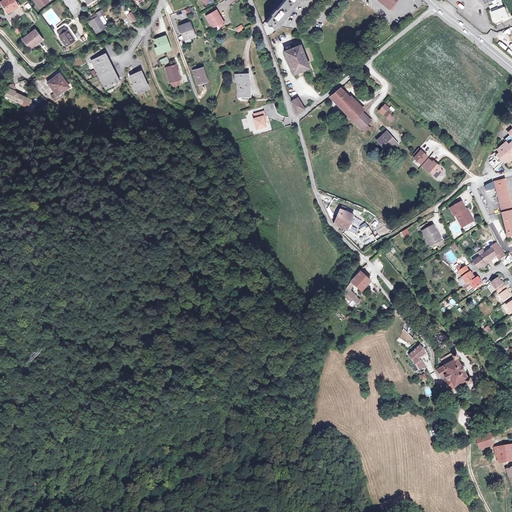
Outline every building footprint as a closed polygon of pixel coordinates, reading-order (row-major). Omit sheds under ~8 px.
[(5,0),(4,1),(1,3),(7,13),(18,7),(13,0),(5,0)] [(33,0),(40,8),(49,2),(47,0),(33,0)] [(270,16),(262,26),(266,36),(271,33),(274,30),(274,31),(298,2),(300,0),(283,0),(275,10),(275,9),(269,15),(270,16)] [(377,0),(389,10),(397,0),(377,0)] [(501,2),(489,6),(491,10),(489,11),(492,22),(496,24),(500,23),(499,21),(507,18),(501,2)] [(105,15),(102,10),(96,13),(97,14),(98,16),(93,20),(89,22),(97,34),(106,29),(104,25),(100,18),(103,16),(105,15)] [(225,24),(216,10),(206,16),(213,28),(218,25),(219,27),(225,24)] [(127,14),(131,23),(136,20),(132,12),(127,14)] [(190,23),(179,27),(183,40),(194,37),(190,23)] [(235,28),(238,33),(244,29),(241,24),(235,28)] [(65,27),(57,32),(59,36),(58,36),(66,47),(75,41),(67,30),(65,27)] [(70,28),(67,30),(75,41),(78,40),(70,28)] [(35,30),(22,40),(30,50),(37,44),(36,42),(41,38),(35,30)] [(153,39),(157,48),(158,48),(155,40),(165,37),(164,35),(153,39)] [(165,37),(155,40),(158,48),(157,48),(155,49),(157,54),(170,50),(165,37)] [(296,47),(284,52),(293,74),(309,68),(300,46),(296,47)] [(112,68),(105,55),(92,61),(99,75),(112,68)] [(176,65),(166,68),(170,83),(172,83),(173,87),(180,85),(178,81),(180,80),(179,76),(177,70),(176,65)] [(119,82),(112,68),(99,75),(106,89),(119,82)] [(203,68),(193,71),(197,85),(207,82),(203,68)] [(139,72),(129,76),(137,94),(148,89),(143,79),(142,79),(139,72)] [(69,87),(59,74),(47,83),(55,93),(51,96),(55,101),(59,98),(58,96),(69,87)] [(248,74),(235,75),(235,82),(236,82),(237,97),(249,97),(248,74)] [(13,84),(10,84),(5,96),(28,107),(26,111),(33,114),(37,105),(30,102),(31,100),(13,91),(15,88),(13,84)] [(362,112),(340,89),(330,98),(353,121),(361,113),(362,112)] [(297,98),(291,102),(296,116),(304,109),(297,98)] [(379,112),(384,116),(390,109),(386,105),(379,112)] [(393,112),(390,109),(384,116),(387,119),(393,112)] [(263,111),(254,114),(255,118),(253,119),(256,130),(266,127),(264,121),(263,116),(265,116),(263,111)] [(364,116),(361,113),(353,121),(366,134),(370,130),(366,126),(370,123),(364,116)] [(511,132),(511,131),(510,133),(508,134),(510,136),(505,140),(507,143),(492,156),(494,159),(490,163),(495,169),(503,163),(502,161),(504,159),(506,160),(508,164),(511,160),(511,132)] [(398,145),(387,134),(378,142),(389,153),(398,145)] [(412,155),(420,163),(426,157),(419,150),(418,149),(412,155)] [(430,160),(429,159),(423,166),(436,178),(439,176),(443,176),(443,172),(440,168),(434,161),(433,162),(430,160)] [(506,179),(494,182),(496,189),(501,211),(511,208),(511,205),(511,199),(508,188),(506,179)] [(492,183),(485,184),(486,191),(493,190),(492,183)] [(463,202),(451,208),(455,215),(456,215),(462,225),(466,223),(468,224),(473,221),(464,204),(463,202)] [(511,208),(501,211),(507,237),(511,235),(511,208)] [(353,215),(340,209),(334,225),(347,230),(350,223),(353,215)] [(428,222),(417,228),(420,233),(423,231),(430,245),(442,240),(434,226),(431,227),(429,225),(428,222)] [(364,226),(359,230),(360,232),(357,234),(362,241),(373,233),(368,227),(366,228),(364,226)] [(408,229),(401,232),(403,239),(411,236),(408,229)] [(485,253),(483,254),(489,263),(492,261),(491,260),(494,258),(497,256),(500,260),(505,256),(496,243),(491,247),(492,248),(485,253)] [(489,263),(483,254),(481,256),(473,261),(479,269),(482,266),(485,264),(486,265),(489,263)] [(511,258),(510,254),(502,259),(505,266),(511,262),(511,258)] [(470,272),(467,267),(459,272),(462,277),(467,285),(470,282),(476,278),(471,271),(470,272)] [(370,280),(360,269),(353,278),(346,287),(342,292),(350,298),(354,301),(357,297),(357,296),(351,291),(351,289),(354,284),(362,290),(370,280)] [(478,277),(476,278),(470,282),(475,290),(484,284),(478,277)] [(499,277),(491,282),(498,292),(507,286),(505,283),(504,284),(502,281),(499,277)] [(508,289),(507,286),(498,292),(505,302),(511,296),(510,293),(507,290),(508,289)] [(350,298),(342,292),(341,294),(348,300),(350,298)] [(360,300),(357,297),(354,301),(350,298),(348,300),(351,303),(350,304),(354,308),(360,300)] [(411,335),(403,325),(397,339),(405,346),(412,337),(411,335)] [(423,352),(418,344),(406,353),(411,361),(416,369),(424,364),(420,358),(418,359),(417,356),(423,352)] [(452,353),(440,359),(444,366),(437,370),(449,391),(466,382),(469,385),(474,383),(471,378),(470,379),(459,359),(460,358),(458,354),(454,356),(452,353)] [(493,433),(478,438),(481,449),(493,445),(491,438),(495,437),(493,433)] [(511,444),(495,447),(496,451),(500,462),(511,460),(511,444)]
